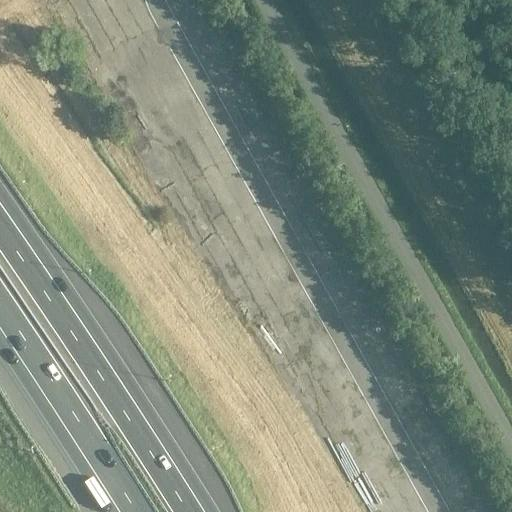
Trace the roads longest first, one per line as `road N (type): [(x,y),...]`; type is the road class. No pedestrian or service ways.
road 1 (tertiary): [(511,441),(262,0)]
road 2 (motorway): [(195,511),(0,216)]
road 3 (motorway): [(0,315),(126,511)]
